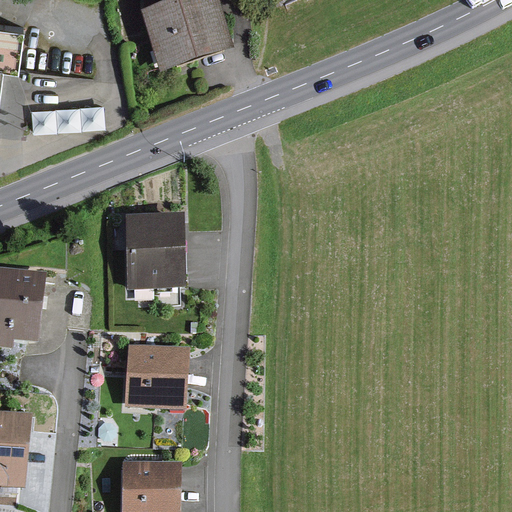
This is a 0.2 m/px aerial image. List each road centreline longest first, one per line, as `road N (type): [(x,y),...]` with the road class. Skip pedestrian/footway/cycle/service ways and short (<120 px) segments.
road 1 (residential): [(236,111),(242,194),(227,511)]
road 2 (secondary): [(236,111),(495,0)]
road 3 (secondary): [(0,205),(236,111)]
road 4 (residential): [(59,511),(77,329)]
